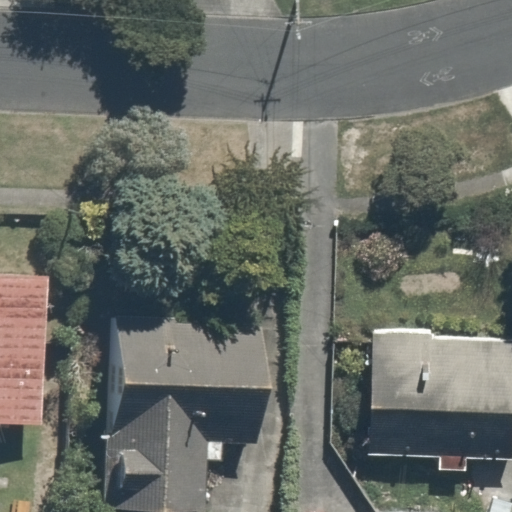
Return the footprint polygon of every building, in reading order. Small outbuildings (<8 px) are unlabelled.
[(0,260),(0,405),(30,408),(40,263),(0,260)] [(108,426),(106,476),(119,477),(118,506),(198,510),(200,453),(217,454),(218,424),(251,426),(257,304),(109,297),(103,426),(108,426)] [(511,420),(511,324),(371,321),(368,435),(511,438),(511,420)] [(511,511),(511,493),(486,487),(480,511),(511,511)] [(373,493),(371,511),(451,511),(452,498),(373,493)]
